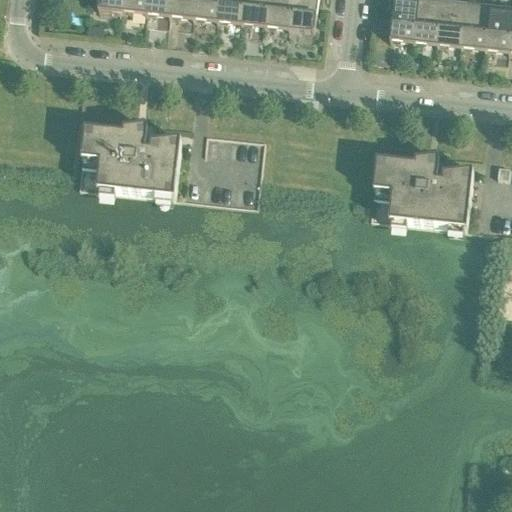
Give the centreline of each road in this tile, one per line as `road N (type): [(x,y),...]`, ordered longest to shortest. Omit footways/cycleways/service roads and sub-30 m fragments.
road 1 (residential): [(342,95),(29,61),(15,45),(19,0)]
road 2 (residential): [(511,114),(342,95)]
